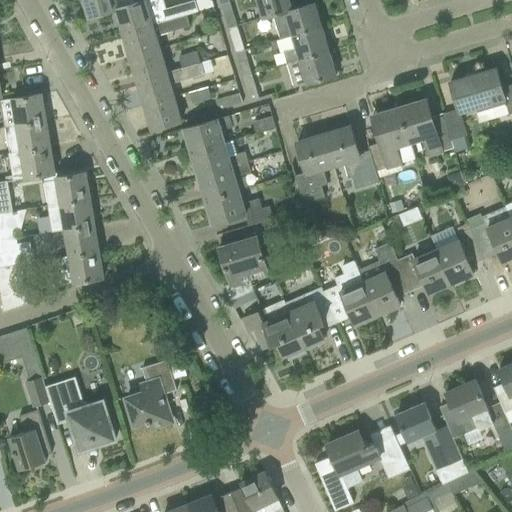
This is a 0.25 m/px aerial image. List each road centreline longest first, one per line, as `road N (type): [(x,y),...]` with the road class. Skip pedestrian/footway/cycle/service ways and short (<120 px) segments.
road 1 (residential): [(266,431),(25,0)]
road 2 (residential): [(266,431),(511,323)]
road 3 (residential): [(65,511),(266,431)]
road 4 (residential): [(385,61),(511,23)]
